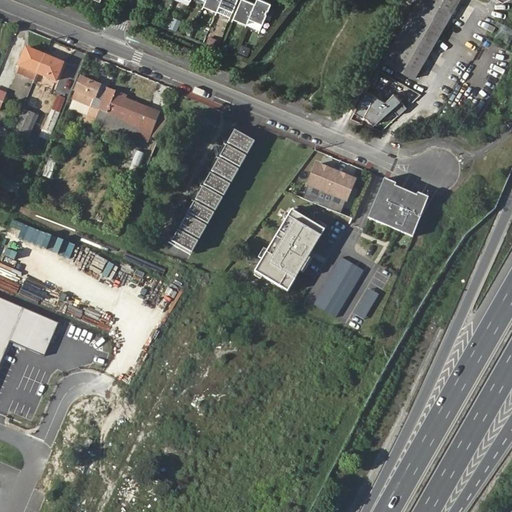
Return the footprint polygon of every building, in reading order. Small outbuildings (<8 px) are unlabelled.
[(206,0),(205,5),(217,10),(220,4),(221,0),(206,0)] [(221,0),(220,4),(234,10),(237,0),(221,0)] [(243,0),(240,0),(234,17),(247,22),(249,17),(254,4),(243,0)] [(256,0),(254,4),(249,17),(263,22),(270,4),(260,0),(256,0)] [(415,0),(383,60),(413,77),(455,0),(415,0)] [(209,36),(206,43),(217,47),(219,40),(209,36)] [(239,52),(248,55),(250,48),(241,45),(239,52)] [(19,63),(39,72),(46,56),(26,47),(19,63)] [(46,56),(39,72),(58,80),(64,64),(46,56)] [(84,79),(75,100),(93,107),(101,87),(84,79)] [(114,118),(123,97),(108,91),(99,112),(114,118)] [(126,98),(123,97),(114,118),(140,129),(148,111),(125,101),(126,98)] [(29,138),(38,114),(23,108),(14,133),(29,138)] [(92,109),(90,113),(86,121),(94,125),(95,121),(99,112),(92,109)] [(148,143),(159,115),(148,111),(140,129),(137,138),(148,143)] [(95,121),(110,127),(112,124),(113,121),(114,118),(99,112),(95,121)] [(112,124),(110,127),(137,138),(140,129),(114,118),(113,121),(112,124)] [(234,130),(170,242),(185,251),(192,255),(256,142),(246,136),(234,130)] [(137,173),(144,153),(137,151),(130,170),(137,173)] [(347,201),(356,180),(318,164),(309,185),(347,201)] [(0,181),(0,188),(18,192),(20,182),(1,178),(0,181)] [(397,183),(385,179),(369,218),(414,236),(430,196),(419,192),(418,195),(396,186),(397,183)] [(317,223),(283,202),(243,267),(252,272),(254,269),(288,290),(300,269),(303,271),(312,257),(309,255),(328,225),(319,220),(317,223)] [(343,256),(314,303),(336,316),(364,269),(343,256)] [(58,321),(0,296),(0,369),(13,339),(45,353),(58,321)] [(84,445),(89,437),(85,434),(80,442),(84,445)]
